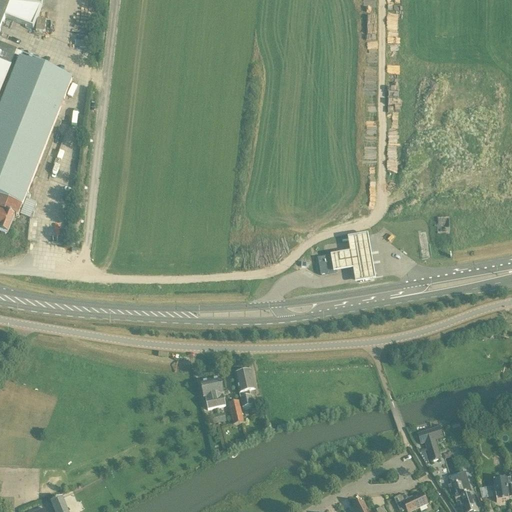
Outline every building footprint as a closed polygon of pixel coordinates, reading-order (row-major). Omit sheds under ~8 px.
[(0,0),(0,31),(10,5),(42,9),(42,0),(0,0)] [(45,33),(46,21),(37,20),(36,31),(45,33)] [(16,217),(18,216),(19,214),(25,199),(72,81),(14,58),(16,53),(0,46),(0,232),(5,235),(7,234),(14,216),(16,217)] [(37,204),(25,199),(19,214),(30,219),(37,204)] [(449,219),(437,219),(437,235),(449,234),(449,219)] [(376,283),(368,238),(348,241),(350,255),(331,258),(334,275),(353,272),(356,287),(376,283)] [(318,259),(321,276),(336,273),(333,256),(318,259)] [(251,398),(256,397),(251,372),(235,376),(243,410),(253,407),(251,398)] [(220,379),(210,381),(216,410),(225,408),(223,397),(222,397),(222,396),(224,395),(220,379)] [(200,384),(203,400),(205,399),(206,401),(205,401),(208,412),(216,410),(210,381),(200,384)] [(234,427),(243,425),(238,402),(228,404),(234,427)] [(220,423),(218,415),(212,416),(214,425),(220,423)] [(466,438),(472,436),(469,427),(463,428),(466,438)] [(443,438),(440,429),(418,436),(421,446),(427,444),(428,446),(426,446),(431,463),(441,460),(435,441),(443,438)] [(509,501),(508,499),(507,489),(511,488),(510,480),(493,482),(494,487),(485,489),(487,497),(489,499),(490,496),(495,495),(496,498),(496,503),(509,501)] [(477,511),(477,510),(480,509),(475,496),(473,497),(472,495),(466,497),(462,483),(449,487),(452,497),(454,497),(457,506),(460,505),(462,511),(477,511)] [(414,511),(428,506),(423,495),(409,502),(407,496),(401,499),(401,497),(394,500),(399,511),(400,511),(406,509),(407,511),(414,511)] [(67,511),(62,498),(50,503),(54,511),(44,511),(44,510),(38,511),(67,511)] [(355,504),(355,507),(353,509),(354,511),(367,511),(363,503),(361,504),(358,502),(355,504)]
